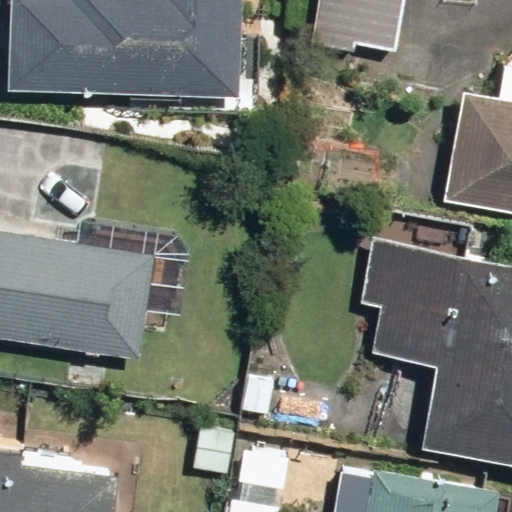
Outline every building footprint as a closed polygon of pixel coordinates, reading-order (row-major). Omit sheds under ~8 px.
[(19,0),(17,76),(250,84),(252,0),(19,0)] [(403,0),(320,0),(314,36),(356,44),(358,35),(395,42),(403,0)] [(511,86),(469,80),(451,188),(511,198),(511,86)] [(164,239),(0,212),(0,327),(146,351),(164,239)] [(511,245),(382,225),(371,293),(387,296),(379,344),(445,354),(432,434),(511,446),(511,245)] [(287,503),(293,438),(242,433),(235,497),(287,503)] [(0,463),(0,511),(116,511),(121,479),(0,463)] [(493,511),(497,492),(375,472),(368,511),(493,511)]
